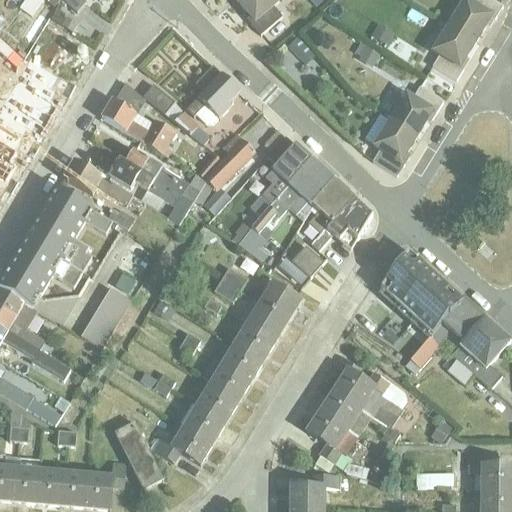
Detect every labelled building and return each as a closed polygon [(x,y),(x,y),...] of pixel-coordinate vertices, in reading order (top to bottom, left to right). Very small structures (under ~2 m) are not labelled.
[(0,0),(0,6),(4,9),(10,0),(0,0)] [(28,0),(21,11),(32,19),(45,0),(28,0)] [(62,1),(63,0),(51,0),(48,3),(54,10),(62,1)] [(63,0),(62,1),(78,16),(87,6),(80,0),(63,0)] [(277,0),(236,0),(234,2),(246,16),(244,18),(261,38),(283,20),(276,10),(282,5),(277,0)] [(308,0),(316,9),(328,0),(308,0)] [(448,28),(477,45),(492,20),(496,22),(503,10),(487,0),(476,0),(473,5),(465,0),(448,28)] [(56,14),(51,22),(73,36),(78,27),(75,26),(56,14)] [(378,27),(371,38),(388,48),(395,36),(378,27)] [(477,45),(448,28),(431,55),(439,60),(433,70),(457,85),(464,72),(461,70),(477,45)] [(33,64),(62,82),(74,62),(75,62),(66,56),(74,40),(57,30),(55,35),(45,29),(26,60),(33,64)] [(298,40),(289,49),(305,66),(314,57),(298,40)] [(360,46),(355,56),(361,60),(359,62),(373,71),(380,58),(360,46)] [(20,85),(49,102),(62,82),(33,64),(20,85)] [(205,95),(187,113),(194,121),(197,118),(206,128),(214,128),(233,110),(230,107),(241,96),(214,69),(196,87),(205,95)] [(0,101),(7,106),(20,85),(11,80),(0,99),(0,101)] [(7,106),(37,123),(49,102),(20,85),(7,106)] [(147,103),(144,101),(126,87),(115,105),(113,103),(102,121),(169,162),(173,154),(168,151),(177,136),(155,123),(153,127),(138,119),(147,103)] [(144,101),(147,103),(165,118),(176,107),(176,106),(154,88),(144,101)] [(390,124),(417,140),(433,115),(436,117),(444,105),(420,90),(414,100),(408,96),(390,124)] [(0,118),(0,129),(24,144),(37,123),(7,106),(0,118)] [(176,107),(165,118),(175,126),(185,117),(176,107)] [(185,117),(175,126),(204,150),(211,142),(198,130),(199,129),(185,117)] [(376,147),(390,124),(380,118),(366,141),(376,147)] [(390,124),(376,147),(374,150),(380,154),(373,165),(397,180),(405,168),(401,166),(417,140),(390,124)] [(0,157),(12,164),(24,144),(0,129),(0,157)] [(273,156),(286,141),(279,133),(265,149),(273,156)] [(207,185),(196,202),(203,207),(213,190),(217,195),(203,209),(216,219),(232,201),(222,192),(257,158),(238,138),(223,152),(229,157),(214,173),(207,185)] [(262,221),(312,164),(286,141),(273,156),(267,162),(276,169),(284,176),(273,188),(252,211),(262,221)] [(128,166),(194,207),(196,202),(207,185),(196,178),(189,188),(134,154),(128,166)] [(0,183),(12,164),(0,157),(0,183)] [(214,158),(198,177),(205,183),(221,164),(214,158)] [(194,207),(128,166),(120,162),(108,181),(131,194),(136,186),(148,194),(166,205),(174,210),(168,221),(180,229),(194,207)] [(243,242),(238,248),(247,254),(260,238),(266,230),(276,218),(281,222),(289,213),(296,219),(308,206),(312,209),(334,184),(312,164),(262,221),(253,231),(243,242)] [(75,165),(65,182),(93,199),(97,193),(128,212),(135,201),(75,165)] [(284,176),(276,169),(266,181),(273,188),(284,176)] [(334,184),(312,209),(314,210),(311,214),(317,219),(309,228),(320,237),(330,225),(332,227),(355,203),(334,184)] [(28,244),(83,276),(93,261),(86,256),(89,251),(77,243),(86,227),(106,238),(113,225),(98,217),(71,200),(58,193),(28,244)] [(166,205),(148,194),(141,205),(159,216),(166,205)] [(71,200),(98,217),(103,210),(74,195),(71,200)] [(114,213),(110,219),(116,222),(114,226),(128,234),(135,222),(121,214),(120,217),(114,213)] [(243,242),(253,231),(245,224),(236,236),(238,238),(232,244),(238,248),(243,242)] [(260,238),(247,254),(263,266),(270,257),(263,251),(274,237),(266,230),(260,238)] [(374,277),(428,323),(406,349),(402,358),(415,364),(428,349),(429,347),(445,327),(455,335),(443,363),(460,377),(468,368),(491,379),(497,366),(486,356),(504,335),(509,324),(402,234),(383,256),(374,277)] [(6,280),(41,301),(53,279),(74,292),(83,276),(28,244),(6,280)] [(306,250),(292,266),(311,282),(325,267),(306,250)] [(286,263),(279,271),(301,289),(308,281),(286,263)] [(222,284),(241,295),(248,283),(229,272),(222,284)] [(124,277),(116,291),(129,298),(136,284),(124,277)] [(0,290),(0,291),(32,313),(41,301),(6,280),(0,290)] [(241,295),(222,284),(215,296),(234,307),(241,295)] [(260,307),(290,326),(304,304),(273,285),(260,307)] [(0,330),(47,359),(52,350),(45,346),(46,345),(28,334),(38,317),(32,313),(0,291),(0,330)] [(110,292),(81,340),(102,354),(114,335),(133,305),(110,292)] [(209,303),(205,311),(217,318),(221,310),(209,303)] [(241,322),(279,345),(290,326),(260,307),(253,303),(241,322)] [(234,348),(266,366),(279,345),(241,322),(228,344),(234,348)] [(0,350),(3,346),(34,364),(32,367),(64,385),(71,373),(67,370),(47,359),(0,330),(0,350)] [(184,345),(196,352),(201,344),(189,337),(184,345)] [(196,352),(184,345),(181,344),(177,351),(192,360),(196,352)] [(223,367),(254,386),(266,366),(234,348),(223,367)] [(342,350),(302,418),(347,444),(367,409),(387,420),(406,387),(342,350)] [(211,386),(242,405),(254,386),(223,367),(214,362),(202,381),(211,386)] [(159,385),(172,392),(176,385),(164,377),(159,385)] [(172,392),(159,385),(148,378),(143,386),(167,400),(172,392)] [(0,395),(56,429),(62,419),(33,402),(35,400),(0,379),(0,395)] [(198,408),(229,427),(242,405),(211,386),(198,408)] [(101,413),(110,398),(98,390),(88,405),(101,413)] [(229,427),(198,408),(193,405),(180,427),(216,447),(229,427)] [(19,446),(22,419),(13,413),(10,445),(19,446)] [(429,427),(439,433),(446,418),(436,413),(429,427)] [(22,419),(19,446),(29,447),(30,424),(22,419)] [(115,434),(145,490),(165,480),(136,423),(115,434)] [(181,456),(199,467),(211,447),(183,430),(172,449),(159,441),(152,452),(175,466),(181,456)] [(78,433),(61,432),(60,445),(77,446),(78,433)] [(511,447),(475,447),(474,511),(511,511),(511,462),(511,447)] [(413,464),(413,480),(449,479),(449,464),(413,464)] [(0,502),(17,504),(19,468),(0,466),(0,502)] [(17,504),(41,506),(44,470),(19,468),(17,504)] [(320,511),(321,470),(285,469),(284,511),(320,511)] [(41,506),(66,508),(69,471),(44,470),(41,506)] [(66,508),(90,509),(93,473),(69,471),(66,508)] [(90,509),(115,511),(118,475),(93,473),(90,509)]
